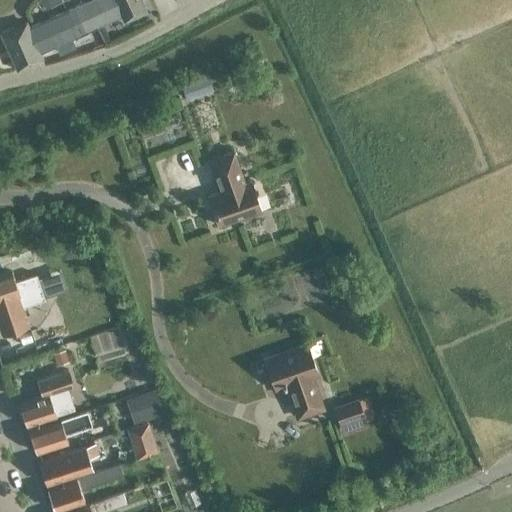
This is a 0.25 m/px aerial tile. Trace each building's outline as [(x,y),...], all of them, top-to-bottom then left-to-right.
[(123,21),(146,11),(141,0),(88,0),(28,27),(25,21),(0,32),(16,69),(42,57),(39,51),(56,44),(59,52),(73,45),(70,37),(120,15),(123,21)] [(210,88),(205,73),(179,83),(184,97),(210,88)] [(207,195),(218,225),(260,210),(250,180),(244,182),(233,150),(207,158),(219,191),(207,195)] [(0,329),(1,334),(27,326),(21,307),(44,299),(36,274),(15,281),(10,268),(3,271),(0,262),(0,329)] [(317,373),(306,343),(264,358),(274,388),(286,384),(297,416),(322,408),(311,375),(317,373)] [(56,414),(74,408),(67,387),(72,386),(67,369),(37,380),(42,395),(20,402),(28,425),(56,415),(56,414)] [(155,390),(133,397),(140,419),(162,412),(155,390)] [(333,405),(342,434),(342,435),(367,427),(358,397),(333,405)] [(63,427),(80,421),(78,413),(29,430),(37,452),(68,441),(63,427)] [(147,420),(127,427),(131,441),(152,434),(147,420)] [(94,443),(39,461),(46,483),(75,474),(92,468),(88,456),(97,453),(94,443)] [(80,487),(94,483),(121,473),(118,463),(48,487),(55,510),(84,500),(80,487)] [(108,511),(103,498),(64,511),(108,511)]
